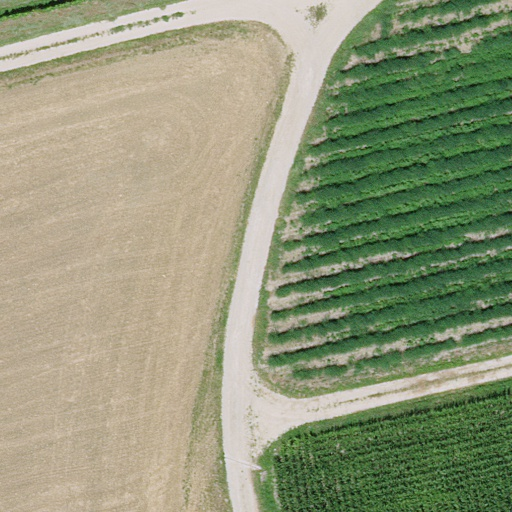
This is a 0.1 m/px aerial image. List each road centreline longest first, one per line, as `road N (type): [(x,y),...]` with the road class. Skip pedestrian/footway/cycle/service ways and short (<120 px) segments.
road 1 (track): [(244,511),(233,424),(239,303),(257,206),(319,0)]
road 2 (track): [(0,65),(233,7),(313,2)]
road 3 (track): [(233,424),(511,369)]
